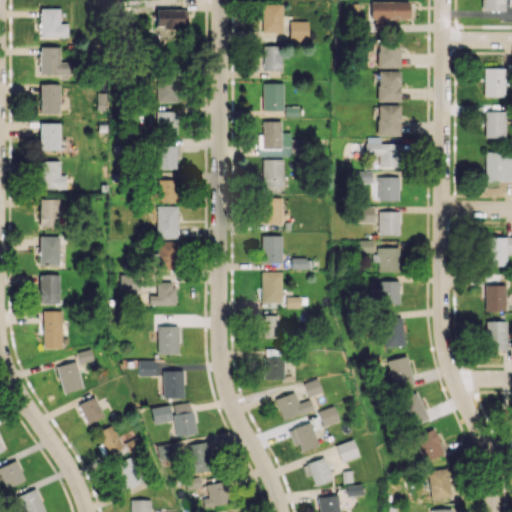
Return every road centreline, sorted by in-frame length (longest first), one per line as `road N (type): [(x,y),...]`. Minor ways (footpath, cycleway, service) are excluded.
road 1 (residential): [(219,0),(220,355),(232,406),(281,511)]
road 2 (residential): [(442,0),(442,326),(449,365),(489,463),(492,511)]
road 3 (residential): [(0,339),(14,383),(87,511)]
